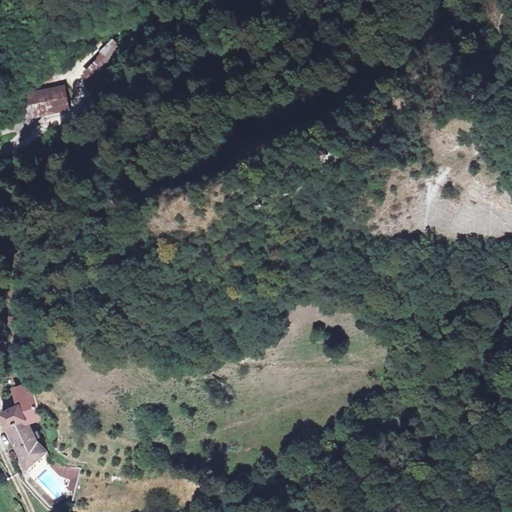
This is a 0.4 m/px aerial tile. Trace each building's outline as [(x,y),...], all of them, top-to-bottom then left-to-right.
[(116,64),(114,62),(123,51),(115,43),(100,57),(84,76),(95,87),(116,64)] [(64,88),(22,95),(24,116),(67,109),(64,88)] [(4,337),(14,338),(15,322),(11,321),(5,321),(4,337)] [(29,339),(14,338),(13,348),(29,349),(29,339)] [(0,419),(25,474),(42,457),(33,443),(38,440),(34,435),(31,436),(27,427),(40,422),(39,410),(38,408),(31,387),(25,389),(20,390),(10,392),(16,410),(0,419)]
